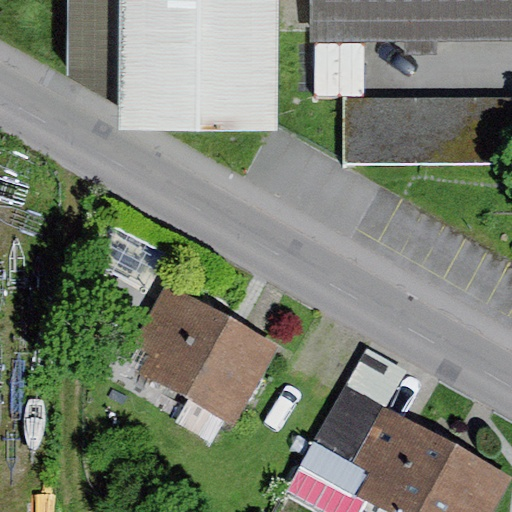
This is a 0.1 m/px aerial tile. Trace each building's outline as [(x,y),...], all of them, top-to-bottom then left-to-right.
[(277,0),(69,0),(68,70),(122,107),(278,113),(277,0)] [(511,0),(326,0),(327,32),(511,28),(511,0)] [(511,98),(344,99),(345,165),(511,165),(511,98)] [(278,347),(167,289),(136,348),(149,354),(139,374),(237,425),(278,347)] [(353,464),(386,407),(406,372),(368,351),(316,441),(353,464)] [(493,511),(511,479),(511,476),(386,407),(353,464),(371,474),(357,498),(382,511),(493,511)] [(353,464),(316,441),(285,494),(315,511),(348,511),(357,498),(371,474),(353,464)]
